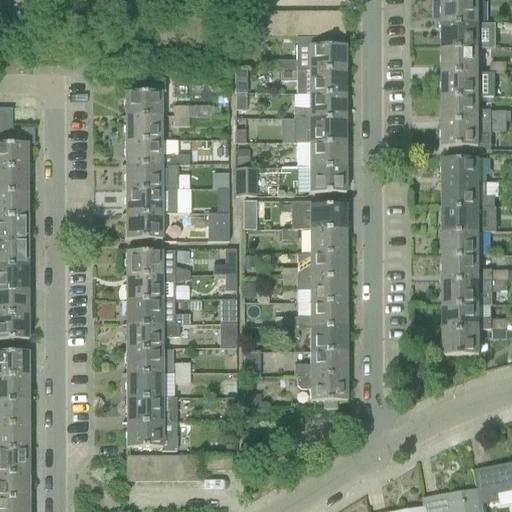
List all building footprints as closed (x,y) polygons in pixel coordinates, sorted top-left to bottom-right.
[(451,0),(451,2),(441,2),(441,27),(477,26),(477,3),(484,3),(483,0),(451,0)] [(259,40),(258,14),(246,14),(246,40),(259,40)] [(270,14),(258,14),(259,40),(270,40),(270,14)] [(282,40),(282,14),(270,14),(270,40),(282,40)] [(294,14),(282,14),(282,40),(294,40),(294,14)] [(306,40),(306,14),(294,14),(294,40),(295,40),(306,40)] [(318,40),(318,14),(306,14),(306,40),(318,40)] [(330,14),(318,14),(318,40),(324,40),(330,40),(330,14)] [(330,14),(330,40),(343,40),(343,14),(330,14)] [(477,26),(441,27),(441,51),(477,51),(477,26)] [(306,40),(295,40),(295,63),(280,63),(280,72),(308,73),(343,73),(343,48),(324,48),(324,40),(318,40),(306,40)] [(477,51),(441,51),(441,75),(477,75),(477,51)] [(490,75),(505,75),(505,65),(490,65),(490,75)] [(245,72),(234,72),(233,72),(233,96),(245,96),(245,72)] [(308,73),(280,72),(280,84),(295,84),(295,97),(308,97),(344,97),(343,73),(308,73)] [(477,75),(441,75),(442,100),(478,99),(477,75)] [(131,81),(132,94),(124,94),(124,119),(160,119),(160,95),(163,95),(163,81),(131,81)] [(308,97),(308,111),(292,111),(292,122),(344,122),(344,97),(308,97)] [(244,113),(244,98),(234,98),(234,113),(244,113)] [(478,113),(478,99),(442,100),(442,124),(506,124),(505,114),(490,114),(490,112),(478,113)] [(172,109),(172,119),(187,119),(187,109),(172,109)] [(11,110),(0,110),(0,136),(11,137),(11,110)] [(160,119),(124,119),(124,144),(160,144),(160,119)] [(187,119),(172,119),(172,129),(187,129),(187,119)] [(344,122),(292,122),(292,133),(308,133),(308,146),(344,146),(344,122)] [(506,124),(442,124),(442,149),(478,149),(478,134),(490,134),(506,134),(506,124)] [(244,146),(244,132),(233,133),(234,147),(244,146)] [(160,144),(124,144),(124,168),(188,168),(188,158),(160,158),(160,144)] [(0,145),(0,170),(26,171),(26,146),(0,145)] [(344,146),(308,146),(295,146),(295,171),(308,170),(344,170),(344,146)] [(236,152),(236,170),(248,170),(248,152),(236,152)] [(442,186),(478,186),(478,161),(442,161),(442,186)] [(188,168),(124,168),(124,193),(160,192),(160,178),(188,178),(188,168)] [(0,195),(26,195),(26,171),(0,170),(0,195)] [(344,170),(308,170),(308,196),(344,195),(344,170)] [(255,199),(255,171),(233,171),(233,199),(255,199)] [(486,186),(478,186),(442,186),(442,211),(478,210),(494,210),(494,200),(486,200),(486,186)] [(176,192),(160,192),(124,193),(124,217),(160,217),(172,217),(176,217),(176,192)] [(228,216),(228,192),(215,192),(215,216),(228,216)] [(0,219),(26,219),(26,195),(0,195),(0,219)] [(242,204),(242,219),(254,219),(254,204),(242,204)] [(308,232),(344,232),(344,207),(308,207),(308,232)] [(478,235),(478,210),(442,211),(442,235),(478,235)] [(160,217),(124,217),(124,242),(160,242),(160,217)] [(176,217),(172,217),(172,227),(188,227),(188,217),(176,217)] [(206,217),(206,245),(227,245),(227,217),(206,217)] [(26,219),(0,219),(0,243),(26,244),(26,219)] [(344,257),(344,232),(308,232),(308,257),(344,257)] [(296,243),(296,233),(280,233),(281,243),(296,243)] [(478,235),(442,235),(442,259),(478,259),(478,235)] [(26,244),(0,243),(0,268),(26,268),(26,244)] [(172,254),(161,254),(124,254),(124,279),(188,279),(188,274),(172,270),(172,254)] [(344,257),(308,257),(295,257),(296,271),(280,271),(280,281),(344,281),(344,257)] [(252,270),(252,258),(243,258),(243,270),(252,270)] [(478,259),(442,259),(442,284),(506,283),(506,273),(492,273),(491,272),(478,272),(478,259)] [(0,292),(26,293),(26,268),(0,268),(0,292)] [(234,268),(223,268),(223,278),(234,278),(234,268)] [(234,278),(223,278),(223,294),(234,294),(234,278)] [(188,279),(124,279),(125,303),(173,303),(173,285),(188,284),(188,279)] [(344,305),(344,281),(280,281),(280,293),(308,292),(309,306),(344,305)] [(506,294),(506,283),(442,284),(442,308),(478,308),(478,295),(491,295),(491,294),(506,294)] [(242,285),(242,300),(255,300),(255,285),(242,285)] [(0,316),(26,317),(26,293),(0,292),(0,316)] [(173,303),(125,303),(125,328),(188,327),(188,317),(174,318),(173,303)] [(344,305),(309,306),(309,319),(281,319),(281,331),(296,331),(307,331),(307,330),(345,330),(344,305)] [(478,321),(478,308),(442,308),(442,332),(478,332),(491,332),(506,332),(506,322),(491,322),(491,321),(478,321)] [(0,341),(26,342),(26,317),(0,316),(0,341)] [(188,328),(188,327),(125,328),(125,352),(161,352),(161,340),(177,340),(177,328),(188,328)] [(345,354),(345,330),(307,330),(307,331),(308,354),(345,354)] [(296,331),(281,331),(281,341),(296,341),(296,331)] [(478,357),(478,332),(442,332),(443,358),(478,357)] [(506,332),(491,332),(491,343),(506,342),(506,332)] [(218,346),(218,352),(235,352),(235,340),(225,340),(218,346)] [(161,352),(125,352),(125,376),(161,376),(161,352)] [(27,354),(0,353),(0,378),(27,379),(27,354)] [(345,354),(308,354),(308,368),(292,368),(292,379),(345,379),(345,354)] [(258,355),(242,355),(243,381),(259,380),(258,355)] [(173,376),(188,376),(188,366),(173,366),(173,376)] [(161,401),(161,376),(125,376),(125,401),(161,401)] [(188,376),(173,376),(173,386),(188,386),(188,376)] [(0,403),(27,403),(27,379),(0,378),(0,403)] [(345,379),(292,379),(292,380),(295,380),(295,388),(299,392),(309,393),(309,404),(322,404),(322,412),(335,412),(335,404),(345,404),(345,379)] [(259,410),(259,397),(244,397),(244,410),(259,410)] [(175,401),(161,401),(125,401),(125,425),(175,425),(175,401)] [(0,427),(27,428),(27,403),(0,403),(0,427)] [(224,403),(224,413),(236,413),(236,403),(224,403)] [(175,450),(175,425),(125,425),(125,450),(160,450),(160,454),(175,454),(175,450)] [(27,428),(0,427),(0,452),(27,452),(27,428)] [(27,452),(0,452),(0,476),(27,476),(27,452)] [(138,484),(138,458),(125,458),(125,484),(138,484)] [(150,484),(150,458),(138,458),(138,484),(150,484)] [(162,484),(162,458),(150,458),(150,484),(162,484)] [(174,484),(173,458),(162,458),(162,484),(174,484)] [(186,484),(186,458),(173,458),(174,484),(186,484)] [(186,458),(186,484),(199,484),(199,458),(186,458)] [(203,474),(209,474),(230,474),(230,458),(203,458),(203,474)] [(511,466),(499,468),(500,475),(476,479),(475,473),(481,507),(498,504),(497,496),(511,493),(511,466)] [(481,511),(481,507),(475,473),(474,473),(477,492),(447,497),(448,503),(425,507),(424,501),(423,501),(424,511),(481,511)] [(27,476),(0,476),(0,500),(27,501),(27,476)] [(0,511),(27,511),(27,501),(0,500),(0,511)] [(424,511),(423,501),(422,501),(424,510),(411,511),(424,511)]
